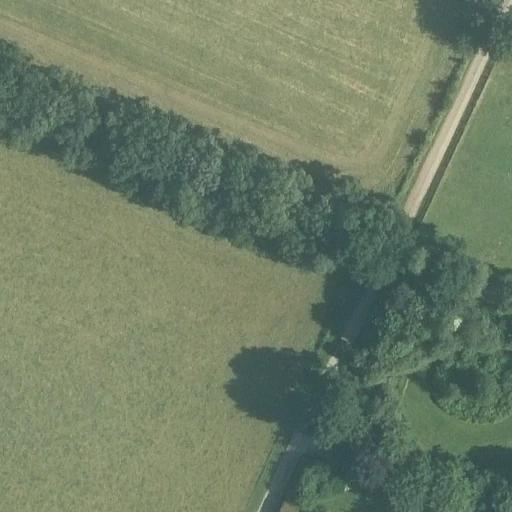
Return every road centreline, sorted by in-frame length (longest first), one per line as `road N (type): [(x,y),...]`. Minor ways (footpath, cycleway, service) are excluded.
road 1 (track): [(265,511),(500,0)]
road 2 (track): [(511,301),(0,84)]
